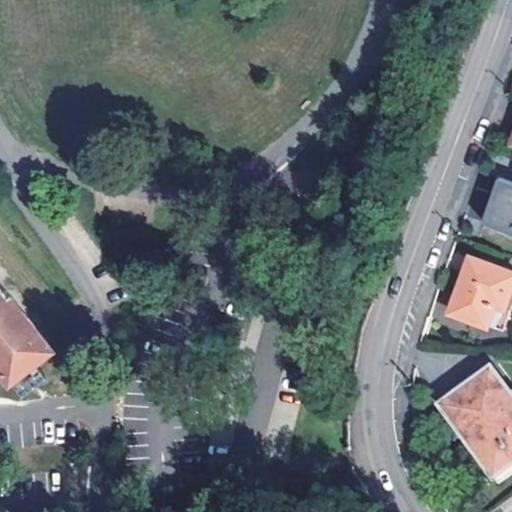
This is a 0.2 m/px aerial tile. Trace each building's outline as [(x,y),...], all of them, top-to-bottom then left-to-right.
[(511,180),(502,177),(486,223),(511,232),(511,180)] [(511,295),(511,270),(474,256),(453,312),(489,326),(491,324),(500,327),(511,295)] [(0,366),(7,375),(49,342),(0,279),(0,366)] [(511,375),(502,362),(493,368),(511,394),(511,375)] [(511,394),(493,368),(448,400),(495,465),(490,469),(500,482),(511,472),(511,394)]
